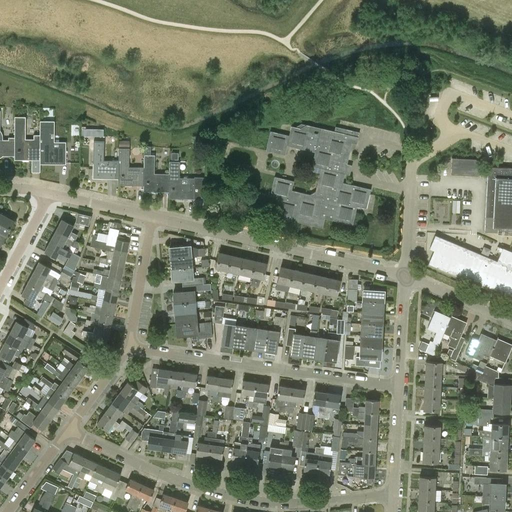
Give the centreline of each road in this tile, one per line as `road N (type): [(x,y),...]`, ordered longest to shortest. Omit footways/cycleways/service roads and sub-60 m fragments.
road 1 (residential): [(393,493),(298,503),(220,496),(70,429)]
road 2 (residential): [(399,387),(128,349)]
road 3 (residential): [(405,275),(152,219)]
road 4 (residential): [(410,160),(409,151),(366,145),(361,177),(411,189)]
road 5 (residential): [(128,349),(152,219)]
